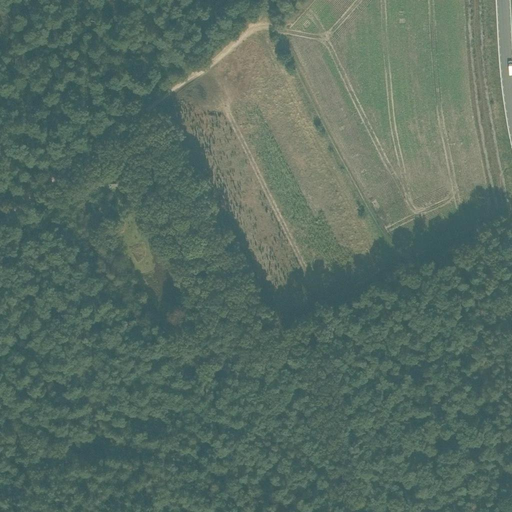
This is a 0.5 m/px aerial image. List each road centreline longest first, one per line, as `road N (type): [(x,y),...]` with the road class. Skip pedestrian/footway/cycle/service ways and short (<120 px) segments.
road 1 (track): [(156,99),(277,327),(279,352),(264,372),(97,448)]
road 2 (track): [(266,9),(398,265),(277,327)]
road 3 (track): [(0,223),(275,0)]
road 4 (track): [(364,511),(125,447),(97,448)]
road 5 (track): [(416,257),(473,511)]
road 6 (track): [(398,265),(511,213)]
